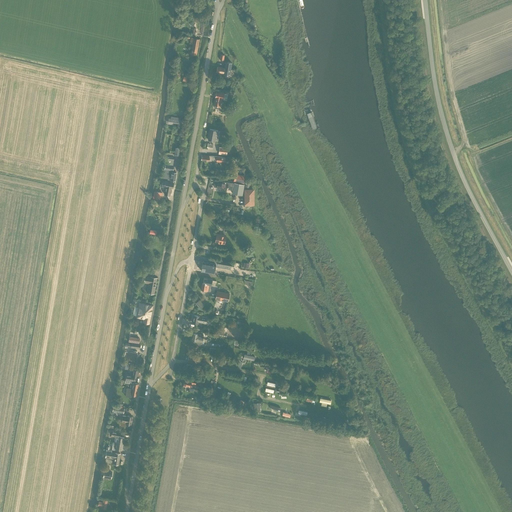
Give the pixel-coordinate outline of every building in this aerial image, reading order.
[(190,31),(201,33),(203,21),(201,21),(201,19),(197,20),(196,18),(189,20),(190,22),(187,23),(189,31),(190,30),(190,31)] [(192,46),(198,47),(199,39),(191,37),(190,43),(193,44),(192,46)] [(230,75),(232,63),(226,62),(225,68),(218,67),(217,72),(224,73),(224,74),(230,75)] [(224,93),(217,92),(214,105),(215,105),(215,108),(219,109),(221,99),(224,99),(224,97),(227,97),(228,94),(224,93)] [(319,127),(311,108),(306,111),(313,130),(316,128),(319,127)] [(174,119),(173,123),(178,124),(178,127),(182,128),(183,120),(174,119)] [(208,140),(214,141),(218,141),(219,136),(217,136),(218,131),(210,129),(210,132),(208,140)] [(173,168),(174,166),(165,165),(164,171),(169,172),(168,181),(173,182),(174,181),(175,181),(177,173),(173,172),(173,168)] [(234,182),(244,183),(245,176),(235,174),(234,182)] [(173,182),(168,181),(163,180),(162,186),(166,187),(165,194),(170,195),(172,188),(173,182)] [(216,180),(214,187),(217,187),(217,188),(227,189),(228,187),(228,186),(231,186),(233,187),(233,190),(232,194),(237,195),(242,195),(242,193),(244,185),(239,184),(234,183),(216,180)] [(254,189),(244,189),(244,205),(255,205),(254,189)] [(217,234),(216,242),(224,243),(225,236),(221,235),(221,234),(217,234)] [(203,265),(202,270),(211,271),(213,262),(203,261),(203,265)] [(149,283),(147,292),(154,293),(157,278),(145,276),(144,282),(149,283)] [(202,284),(201,290),(208,291),(210,291),(211,288),(211,285),(212,279),(204,277),(203,284),(202,284)] [(230,293),(217,291),(215,299),(228,302),(230,293)] [(153,306),(153,305),(140,303),(137,316),(141,317),(141,318),(144,319),(143,322),(150,323),(153,306)] [(206,323),(207,317),(193,315),(192,322),(199,323),(199,322),(206,323)] [(198,334),(195,334),(193,333),(192,340),(194,340),(194,343),(202,344),(204,337),(203,337),(204,335),(198,334)] [(195,366),(190,365),(187,365),(186,371),(194,372),(196,373),(196,372),(200,372),(200,368),(195,367),(195,366)] [(133,383),(135,383),(135,381),(135,382),(136,376),(138,376),(139,370),(134,369),(132,375),(127,374),(125,382),(130,383),(130,382),(131,382),(131,383),(133,383)] [(184,380),(183,386),(190,387),(190,389),(194,390),(195,384),(196,378),(194,377),(194,379),(192,379),(192,381),(184,380)] [(139,384),(135,383),(133,383),(132,389),(127,388),(126,396),(131,397),(132,395),(137,396),(139,384)] [(121,420),(119,427),(125,428),(126,424),(131,425),(133,417),(127,416),(123,415),(122,421),(121,420)] [(112,431),(111,436),(115,436),(114,442),(116,443),(123,444),(124,438),(121,437),(119,437),(119,435),(120,435),(120,434),(120,432),(115,431),(112,431)] [(112,450),(111,450),(107,450),(106,455),(106,457),(114,459),(113,464),(119,465),(121,454),(115,453),(111,452),(112,450)]
